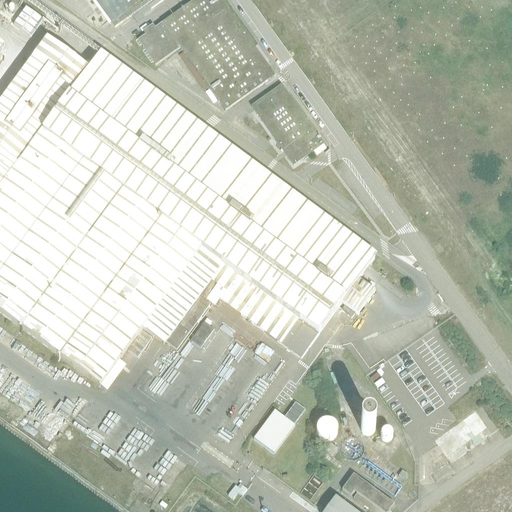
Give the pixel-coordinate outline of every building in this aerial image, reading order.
[(154,0),(93,0),(114,28),(154,0)] [(274,76),(220,0),(194,0),(155,28),(152,24),(143,31),(145,34),(137,40),(155,65),(180,48),(225,111),(274,76)] [(25,10),(14,26),(30,38),(42,22),(25,10)] [(100,53),(89,69),(48,40),(0,105),(0,314),(100,388),(143,330),(153,337),(164,345),(166,342),(200,297),(211,281),(219,287),(216,292),(226,299),(229,294),(240,303),(237,307),(242,311),(246,307),(288,338),(300,321),(318,333),(341,301),(359,315),(375,292),(341,266),(358,242),(100,53)] [(174,54),(171,57),(180,69),(183,66),(174,54)] [(315,155),(326,148),(281,85),(251,107),(293,166),(313,152),(315,155)] [(200,297),(166,342),(176,350),(209,304),(200,297)] [(143,330),(119,362),(130,370),(153,337),(143,330)] [(258,338),(253,348),(259,352),(265,342),(258,338)] [(0,358),(33,377),(40,364),(0,341),(0,358)] [(351,398),(346,404),(369,420),(373,414),(370,412),(372,409),(356,398),(354,400),(351,398)] [(449,455),(489,426),(478,410),(437,438),(449,455)] [(294,428),(274,413),(253,441),(274,456),(294,428)] [(335,433),(336,429),(335,426),(334,424),(333,423),(332,421),(330,420),(326,419),(323,420),(321,420),(319,422),(318,423),(317,425),(316,427),(316,429),(316,433),(318,436),(320,438),(322,439),(323,439),(326,439),(328,439),(330,439),(333,436),(334,435),(335,433)] [(374,431),(375,429),(374,426),(373,424),(370,422),(368,421),(365,422),(363,423),(361,425),(360,429),(361,431),(362,434),(365,435),(367,436),(370,435),(373,434),(374,431)] [(331,457),(337,449),(330,445),(325,452),(331,457)] [(355,511),(335,498),(324,511),(355,511)]
